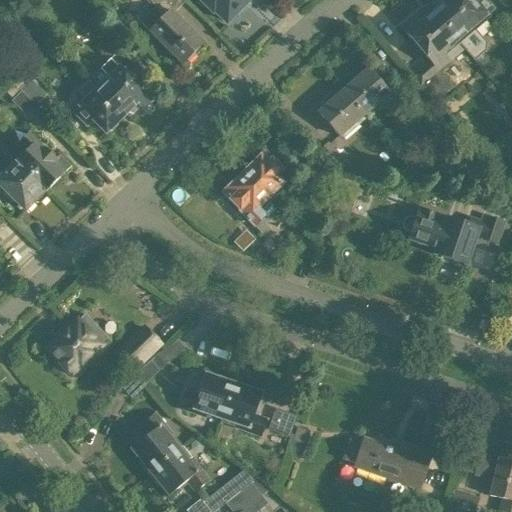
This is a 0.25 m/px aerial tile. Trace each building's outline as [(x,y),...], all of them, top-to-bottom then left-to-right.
[(193,54),(203,44),(173,14),(184,3),(181,0),(148,0),(154,9),(140,23),(182,65),(186,60),(187,61),(194,55),(193,54)] [(195,0),(210,14),(214,10),(226,22),(234,15),(236,17),(248,5),(245,3),(247,1),(246,0),(195,0)] [(447,0),(432,13),(465,50),(470,56),(471,54),(483,67),(490,60),(482,52),(487,47),(487,43),(475,30),(489,17),(487,15),(491,10),(482,0),(478,0),(474,4),(470,0),(447,0)] [(465,50),(432,13),(431,14),(427,10),(422,8),(414,15),(415,19),(402,30),(430,60),(411,77),(435,102),(453,86),(440,72),(465,50)] [(110,29),(120,39),(127,31),(116,22),(110,29)] [(109,60),(91,78),(100,87),(125,114),(126,113),(132,114),(139,107),(140,108),(150,98),(141,90),(119,67),(118,69),(109,60)] [(1,76),(6,81),(32,107),(42,97),(25,81),(23,83),(8,69),(1,76)] [(367,70),(342,91),(363,115),(388,94),(367,70)] [(33,107),(32,107),(6,81),(0,87),(0,90),(11,100),(8,103),(23,117),(33,107)] [(125,114),(100,87),(96,91),(88,82),(77,93),(85,101),(74,112),(88,126),(93,121),(105,133),(107,131),(111,131),(116,126),(116,122),(125,114)] [(363,115),(342,91),(317,113),(339,137),(356,122),(358,124),(365,118),(363,115)] [(410,114),(430,136),(443,124),(424,102),(410,114)] [(26,152),(16,163),(47,192),(64,175),(63,175),(70,167),(61,159),(60,157),(57,161),(29,133),(18,143),(26,152)] [(316,152),(332,171),(344,161),(328,142),(316,152)] [(251,162),(241,171),(271,202),(282,191),(286,195),(294,186),(286,178),(287,177),(273,162),(264,154),(256,162),(256,161),(253,164),(251,162)] [(303,163),(319,183),(330,174),(313,154),(303,163)] [(47,192),(16,163),(5,174),(0,169),(0,186),(2,189),(2,190),(15,204),(16,203),(25,211),(33,202),(35,203),(40,203),(45,198),(46,193),(47,192)] [(231,186),(223,194),(260,233),(266,228),(263,225),(278,210),(271,202),(241,171),(231,181),(234,183),(231,186)] [(434,255),(465,266),(469,255),(476,235),(482,237),(481,240),(496,245),(504,223),(483,215),(480,222),(468,217),(465,226),(446,220),(445,224),(435,220),(437,216),(423,211),(422,216),(417,214),(416,219),(409,219),(404,221),(402,226),(404,231),(405,232),(410,235),(409,240),(436,250),(434,255)] [(288,234),(295,256),(312,260),(315,245),(295,226),(288,234)] [(48,349),(59,361),(57,364),(68,375),(71,373),(71,374),(100,346),(100,345),(106,338),(84,316),(77,323),(76,321),(67,330),(64,327),(54,336),(58,340),(48,349)] [(144,328),(119,352),(137,370),(161,345),(144,328)] [(156,355),(134,375),(143,384),(165,364),(156,355)] [(143,384),(134,375),(119,388),(128,398),(143,384)] [(206,414),(221,419),(234,382),(220,377),(219,380),(204,376),(197,396),(185,392),(179,409),(205,418),(206,414)] [(234,382),(221,419),(236,424),(234,428),(261,437),(266,420),(254,416),(261,395),(247,390),(248,387),(234,382)] [(267,430),(289,438),(297,416),(276,408),(267,430)] [(138,463),(148,475),(178,449),(168,437),(171,434),(154,413),(140,425),(149,436),(131,450),(141,461),(138,463)] [(299,427),(287,458),(297,461),(308,430),(299,427)] [(350,441),(344,458),(357,463),(355,467),(418,490),(431,454),(409,446),(407,453),(365,438),(363,446),(350,441)] [(178,449),(148,475),(157,486),(159,485),(169,496),(186,482),(194,493),(209,481),(191,459),(187,462),(178,449)] [(490,497),(502,500),(498,511),(511,511),(511,462),(508,461),(510,455),(500,453),(499,459),(498,459),(497,463),(491,461),(491,457),(480,455),(475,477),(493,481),(490,497)] [(231,511),(253,511),(265,502),(260,496),(270,488),(255,478),(239,491),(224,503),(231,511)] [(231,482),(205,503),(212,511),(215,510),(224,503),(238,491),(231,482)] [(452,506),(475,511),(478,496),(455,491),(452,506)] [(210,511),(200,499),(186,510),(186,511),(210,511)]
